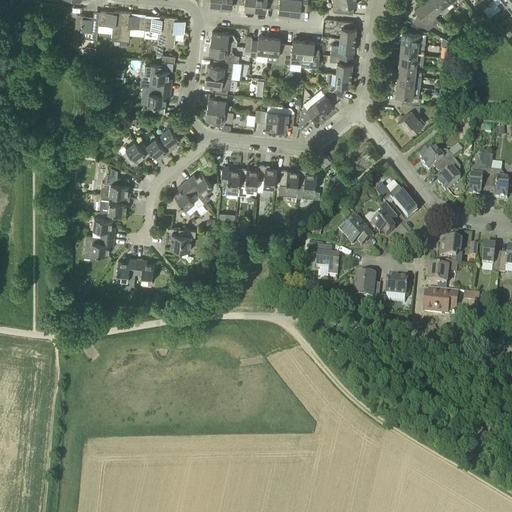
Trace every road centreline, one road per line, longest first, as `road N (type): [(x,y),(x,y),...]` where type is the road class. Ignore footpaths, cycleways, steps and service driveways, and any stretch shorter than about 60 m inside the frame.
road 1 (residential): [(511,350),(275,316),(203,316),(62,338),(0,331)]
road 2 (track): [(511,491),(391,422),(284,317)]
road 3 (residential): [(213,138),(312,144),(364,103)]
road 4 (residential): [(196,15),(189,102),(192,121),(213,138)]
road 5 (residential): [(440,209),(367,123),(364,103)]
road 6 (residential): [(146,238),(151,189),(213,138)]
